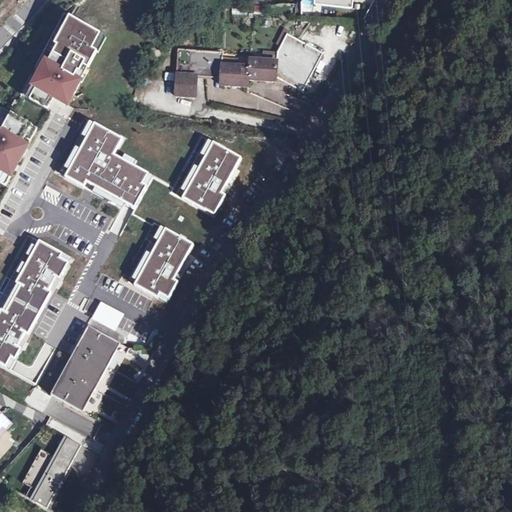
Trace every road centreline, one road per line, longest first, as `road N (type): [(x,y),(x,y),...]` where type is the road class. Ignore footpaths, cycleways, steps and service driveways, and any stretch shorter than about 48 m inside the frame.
road 1 (residential): [(388,0),(298,162),(185,339)]
road 2 (residential): [(185,339),(82,289),(107,244),(52,217)]
road 3 (residential): [(185,339),(81,511)]
